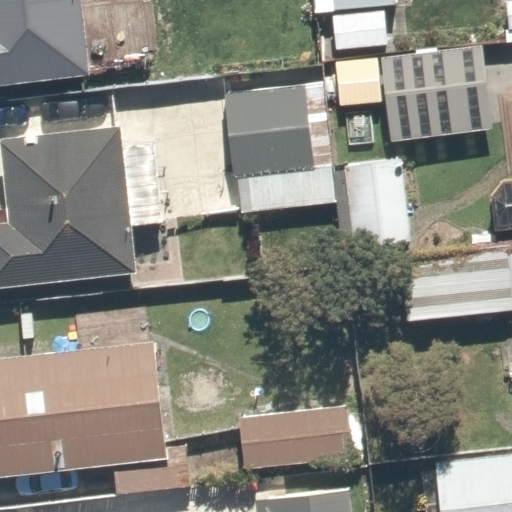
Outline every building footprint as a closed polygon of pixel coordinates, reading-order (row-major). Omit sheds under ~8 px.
[(0,0),(0,83),(92,72),(83,0),(0,0)] [(393,0),(316,0),(317,12),(334,11),(336,45),(392,42),(390,2),(393,2),(393,0)] [(511,0),(503,0),(509,39),(511,38),(511,0)] [(511,60),(511,52),(483,54),(482,48),(395,55),(401,132),(489,125),(487,113),(511,110),(511,60)] [(307,82),(224,87),(229,167),(241,166),(243,208),(345,202),(343,160),(312,162),(307,82)] [(0,287),(136,274),(120,126),(4,138),(13,221),(0,222),(0,287)] [(405,160),(351,161),(354,234),(407,232),(405,160)] [(0,474),(170,458),(159,338),(0,353),(0,474)] [(363,407),(234,416),(238,468),(366,459),(363,407)] [(349,511),(349,497),(256,499),(256,511),(349,511)]
